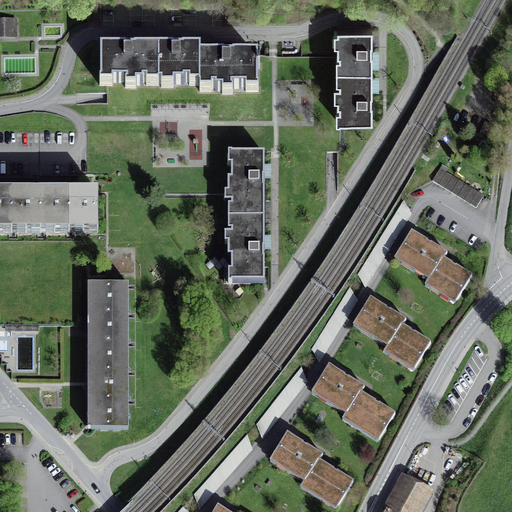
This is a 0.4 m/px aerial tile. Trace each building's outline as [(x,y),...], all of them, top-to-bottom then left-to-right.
[(0,33),(15,33),(14,20),(0,20),(0,33)] [(370,30),(339,30),(340,118),(371,118),(371,98),(370,47),(370,30)] [(179,49),(158,49),(131,49),(102,49),(102,83),(158,83),(199,84),(199,92),(258,92),(258,54),(228,54),(199,54),(199,49),(179,49)] [(263,242),(263,170),(263,153),(230,153),(230,278),(262,278),(263,242)] [(439,170),(433,181),(476,208),(483,196),(439,170)] [(0,230),(97,232),(98,198),(87,198),(59,197),(30,197),(1,196),(0,196),(0,230)] [(358,274),(364,285),(408,212),(403,201),(358,274)] [(399,259),(432,279),(429,285),(458,302),(473,277),(454,266),(444,260),(447,255),(429,244),(413,235),(399,259)] [(129,428),(128,285),(90,285),(90,299),(90,328),(91,357),(91,384),(91,412),(91,428),(129,428)] [(312,350),(317,360),(356,298),(350,288),(312,350)] [(357,324),(391,345),(388,351),(416,368),(431,344),(414,334),(402,327),(406,321),(388,310),(372,300),(357,324)] [(315,391),(350,412),(346,418),(380,438),(394,415),(376,404),(360,395),(364,388),(347,378),(329,367),(315,391)] [(306,380),(302,368),(256,424),(260,436),(306,380)] [(307,480),(303,485),(337,506),(352,483),(334,471),(318,461),(322,456),(302,444),(287,435),(273,458),(307,480)] [(251,447),(247,436),(194,495),(198,506),(251,447)] [(416,511),(427,491),(405,480),(387,511),(416,511)]
